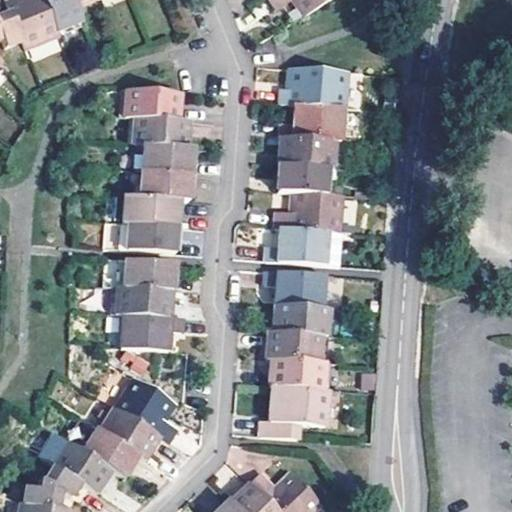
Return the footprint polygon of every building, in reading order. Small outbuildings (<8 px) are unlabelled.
[(58,36),(43,0),(22,0),(20,1),(7,7),(11,18),(23,47),(26,53),(59,39),(58,36)] [(43,0),(58,36),(83,26),(77,11),(75,5),(72,0),(43,0)] [(101,0),(85,0),(75,5),(77,11),(102,1),(101,0)] [(266,0),(261,3),(271,18),(288,8),(291,12),(298,23),(334,0),(266,0)] [(0,38),(1,38),(8,53),(23,47),(11,18),(0,22),(0,38)] [(86,33),(83,26),(58,36),(59,39),(61,43),(86,33)] [(342,80),(291,76),(290,91),(290,97),(282,96),(276,97),(275,111),(283,111),(330,115),(339,116),(342,80)] [(291,76),(283,76),(282,96),(290,97),(290,91),(291,76)] [(116,95),(114,122),(120,122),(122,96),(116,95)] [(126,123),(133,124),(176,127),(178,114),(171,114),(171,110),(172,100),(122,96),(120,122),(126,123)] [(278,144),(323,148),(328,148),(330,115),(283,111),(282,124),(282,129),(273,130),(271,143),(278,144)] [(133,124),(126,123),(124,150),(131,151),(133,124)] [(176,127),(133,124),(131,151),(132,151),(139,152),(179,155),(180,143),(180,138),(186,139),(187,127),(176,127)] [(270,154),(269,170),(319,174),(321,174),(323,148),(278,144),(277,151),(276,155),(270,154)] [(323,148),(321,174),(325,175),(328,175),(331,148),(328,148),(323,148)] [(132,151),(130,176),(137,177),(139,152),(132,151)] [(179,155),(139,152),(137,177),(188,181),(189,165),(190,155),(185,155),(179,155)] [(319,174),(269,170),(268,182),(266,196),(287,198),(317,201),(319,174)] [(319,174),(317,201),(323,201),(325,175),(321,174),(319,174)] [(130,176),(128,203),(135,204),(137,177),(130,176)] [(137,177),(135,204),(174,207),(186,208),(187,192),(188,181),(137,177)] [(272,234),(275,234),(325,238),(335,239),(338,202),(323,201),(317,201),(287,198),(286,212),(285,217),(274,216),(272,234)] [(120,203),(113,202),(111,228),(118,229),(120,203)] [(174,207),(135,204),(128,203),(120,203),(118,229),(162,233),(167,233),(167,226),(168,222),(174,221),(174,207)] [(111,228),(104,228),(102,254),(168,260),(168,248),(161,247),(162,243),(162,233),(118,229),(111,228)] [(161,247),(168,248),(170,233),(167,233),(162,233),(162,243),(161,247)] [(263,266),(321,272),(325,238),(275,234),(274,247),(274,251),(264,251),(263,266)] [(109,265),(107,291),(114,292),(116,266),(109,265)] [(167,282),(168,270),(116,266),(114,292),(161,295),(166,296),(167,282)] [(320,281),(262,277),(261,294),(270,295),(270,300),(269,311),(318,314),(320,281)] [(107,291),(105,318),(113,318),(114,292),(107,291)] [(113,318),(117,319),(165,323),(167,312),(159,311),(160,307),(161,295),(114,292),(113,318)] [(167,312),(168,296),(166,296),(161,295),(160,307),(159,311),(167,312)] [(323,315),(318,314),(269,311),(268,322),(275,324),(275,329),(274,338),(319,341),(321,341),(323,315)] [(330,315),(323,315),(321,341),(327,342),(328,342),(330,315)] [(165,323),(117,319),(114,353),(164,357),(166,342),(166,338),(177,339),(179,324),(165,323)] [(319,341),(274,338),(267,337),(263,337),(262,350),(269,351),(268,355),(267,365),(271,365),(316,368),(319,341)] [(321,341),(319,341),(316,368),(319,369),(324,369),(327,342),(321,341)] [(267,365),(264,364),(263,378),(270,378),(271,373),(271,365),(267,365)] [(263,378),(262,391),(316,395),(319,369),(316,368),(271,365),(271,373),(270,378),(263,378)] [(324,369),(319,369),(316,395),(319,396),(324,396),(327,369),(324,369)] [(130,382),(111,414),(155,443),(165,448),(175,433),(162,424),(173,407),(130,382)] [(262,391),(261,405),(269,407),(268,413),(267,428),(259,427),(251,426),(250,442),(290,444),(291,430),(315,432),(319,396),(316,395),(262,391)] [(269,407),(261,405),(259,427),(267,428),(268,413),(269,407)] [(111,414),(104,410),(90,433),(93,435),(97,437),(111,414)] [(97,437),(135,462),(136,462),(142,453),(144,448),(150,452),(155,443),(111,414),(97,437)] [(90,433),(86,430),(72,453),(78,457),(93,435),(90,433)] [(78,457),(101,472),(108,476),(120,484),(128,472),(135,462),(97,437),(93,435),(78,457)] [(30,459),(41,465),(56,443),(44,436),(30,459)] [(56,443),(41,465),(48,470),(62,447),(56,443)] [(50,471),(77,489),(93,499),(100,488),(94,483),(96,480),(101,472),(78,457),(72,453),(62,447),(48,470),(50,471)] [(142,453),(136,462),(141,465),(150,452),(144,448),(142,453)] [(19,508),(50,511),(53,497),(54,492),(60,495),(68,501),(77,489),(50,471),(37,492),(23,490),(19,508)] [(94,483),(100,488),(108,476),(101,472),(96,480),(94,483)] [(312,511),(315,510),(286,478),(274,490),(270,493),(255,477),(243,489),(265,511),(312,511)] [(265,511),(243,489),(236,496),(242,502),(238,506),(231,511),(265,511)] [(53,497),(50,511),(56,511),(60,495),(54,492),(53,497)] [(242,502),(236,496),(224,508),(228,511),(231,511),(238,506),(242,502)]
